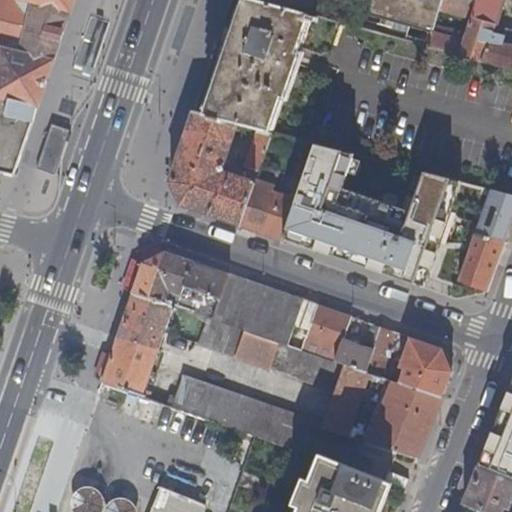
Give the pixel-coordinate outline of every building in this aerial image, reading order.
[(0,0),(0,174),(16,178),(40,108),(76,0),(0,0)] [(232,47),(208,117),(240,125),(260,131),(270,133),(283,96),(286,97),(301,54),(299,53),(310,20),(319,23),(321,18),(294,11),(253,0),(247,0),(239,26),(232,47)] [(253,0),(294,11),(296,0),(253,0)] [(445,0),(372,0),(369,16),(437,34),(443,11),(445,0)] [(473,20),(479,2),(472,0),(445,0),(443,11),(473,20)] [(511,69),(511,0),(480,0),(480,2),(479,2),(473,20),(469,34),(462,56),(511,69)] [(228,46),(232,47),(239,26),(234,24),(228,46)] [(450,53),(462,56),(469,34),(457,31),(450,53)] [(208,117),(196,114),(172,183),(183,206),(242,226),(257,182),(258,182),(264,168),(275,134),(270,133),(260,131),(249,163),(253,169),(248,181),(234,177),(232,178),(220,174),(223,168),(225,169),(240,125),(208,117)] [(51,126),(40,164),(58,170),(67,137),(69,131),(51,126)] [(352,154),(317,145),(298,202),(285,238),(426,289),(463,182),(431,175),(413,223),(337,199),(352,154)] [(257,182),(242,226),(284,241),(285,238),(298,202),(274,194),(282,173),(264,168),(258,182),(257,182)] [(507,244),(477,236),(461,283),(490,292),(507,244)] [(144,264),(134,293),(172,306),(174,301),(169,300),(171,294),(183,298),(186,288),(193,291),(189,302),(202,306),(205,296),(221,301),(215,321),(289,346),(297,325),(305,301),(167,253),(144,264)] [(134,293),(103,384),(150,400),(152,394),(147,392),(176,307),(172,306),(134,293)] [(319,306),(305,301),(297,325),(311,329),(319,306)] [(189,302),(186,311),(199,315),(202,306),(189,302)] [(353,318),(319,306),(311,329),(303,351),(337,363),(345,340),(348,331),(353,318)] [(353,318),(348,331),(358,335),(363,321),(353,318)] [(199,346),(337,393),(346,366),(337,363),(303,351),(289,346),(215,321),(209,319),(199,346)] [(377,343),(383,328),(373,325),(367,339),(377,343)] [(366,373),(370,374),(378,377),(394,332),(383,328),(377,343),(375,350),(366,373)] [(396,383),(443,399),(454,373),(443,349),(412,339),(401,369),(407,371),(403,380),(398,377),(396,383)] [(346,366),(366,373),(375,350),(345,340),(337,363),(346,366)] [(337,393),(325,425),(325,429),(349,437),(370,374),(366,373),(346,366),(337,393)] [(371,444),(396,383),(378,377),(370,374),(349,437),(360,440),(371,444)] [(171,399),(168,407),(224,426),(247,434),(315,458),(325,429),(325,425),(185,378),(177,401),(171,399)] [(400,453),(418,459),(443,399),(396,383),(371,444),(400,453)] [(510,477),(511,477),(511,385),(508,395),(481,467),(510,477)] [(247,434),(224,426),(221,435),(244,443),(247,434)] [(375,511),(400,453),(371,444),(360,440),(358,445),(352,444),(346,444),(339,445),(330,449),(327,457),(323,456),(300,511),(375,511)] [(483,511),(504,511),(506,508),(511,510),(511,507),(511,478),(481,467),(466,505),(483,511)] [(247,473),(243,486),(260,491),(264,479),(247,473)] [(72,498),(71,506),(73,511),(101,511),(104,508),(103,500),(99,492),(95,490),(91,488),(83,489),(76,492),(72,498)] [(162,489),(152,511),(204,511),(207,506),(162,489)] [(104,511),(136,511),(134,506),(127,501),(117,500),(109,504),(104,511)]
